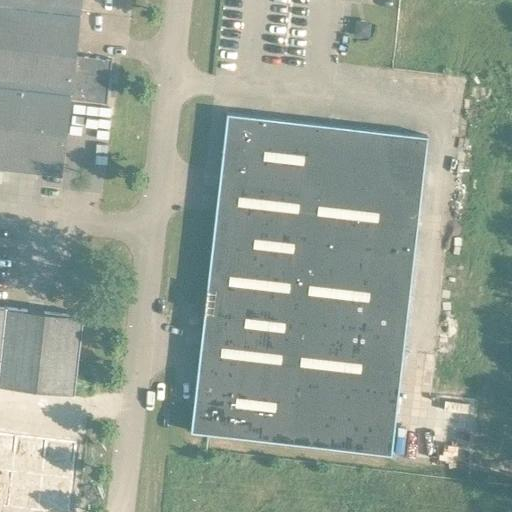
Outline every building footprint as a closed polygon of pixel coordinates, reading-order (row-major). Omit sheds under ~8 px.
[(0,0),(0,172),(60,180),(69,105),(106,109),(106,111),(107,111),(112,67),(110,66),(110,67),(74,63),(81,0),(0,0)] [(228,121),(191,438),(390,462),(427,143),(228,121)] [(72,402),(73,402),(82,322),(81,322),(81,323),(6,315),(6,313),(5,313),(5,314),(0,313),(0,391),(72,400),(72,402)] [(0,435),(0,507),(39,511),(70,511),(78,444),(0,435)] [(511,511),(511,492),(170,454),(165,496),(304,511),(511,511)]
